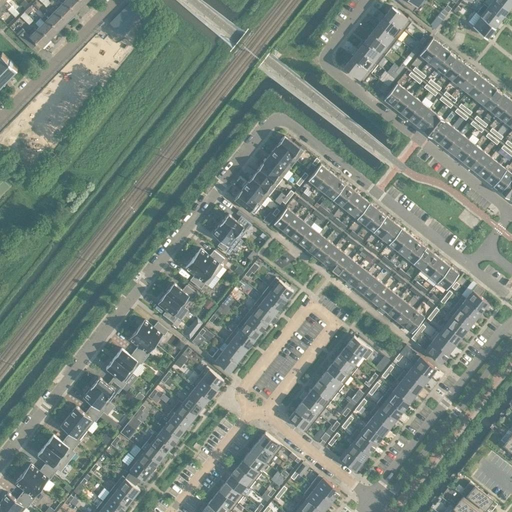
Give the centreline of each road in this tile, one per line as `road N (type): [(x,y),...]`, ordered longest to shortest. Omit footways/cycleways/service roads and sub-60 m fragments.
road 1 (residential): [(279,120),(0,468)]
road 2 (residential): [(252,410),(266,412),(338,319),(314,301),(241,394)]
road 3 (residential): [(279,120),(471,267)]
road 4 (residential): [(325,60),(511,213)]
road 5 (residential): [(511,326),(369,502)]
road 6 (residential): [(379,510),(511,343)]
road 7 (residential): [(0,117),(114,0)]
road 8 (residential): [(252,410),(369,502)]
road 9 (residential): [(174,511),(252,410)]
